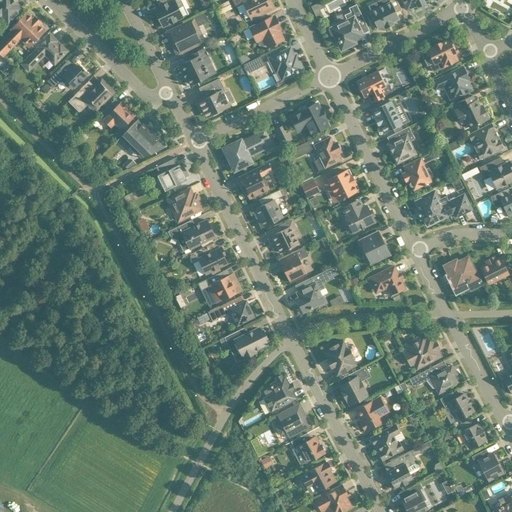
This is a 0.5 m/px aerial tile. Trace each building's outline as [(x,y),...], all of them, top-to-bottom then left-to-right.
[(0,0),(0,18),(2,17),(8,23),(23,8),(14,0),(0,0)] [(156,0),(160,6),(157,7),(154,8),(163,26),(182,17),(178,8),(181,6),(178,0),(156,0)] [(233,0),(236,6),(243,2),(250,17),(252,16),(253,18),(274,8),(270,0),(233,0)] [(378,28),(383,25),(385,28),(395,23),(393,21),(398,18),(396,12),(402,9),(396,0),(381,0),(384,5),(370,12),(371,13),(367,15),(372,24),(375,22),(378,28)] [(402,0),(407,9),(417,4),(417,5),(418,7),(419,6),(424,3),(424,4),(425,3),(425,2),(424,1),(425,0),(402,0)] [(338,23),(329,27),(333,36),(335,35),(340,47),(339,47),(341,51),(357,43),(355,39),(363,35),(362,33),(369,30),(356,4),(349,7),(351,11),(344,14),(346,19),(338,23)] [(220,5),(215,7),(218,14),(224,12),(220,5)] [(35,18),(36,17),(34,16),(32,18),(28,14),(25,14),(11,29),(12,30),(0,42),(0,51),(3,55),(20,37),(29,46),(43,31),(43,29),(39,25),(41,22),(40,21),(39,22),(35,18)] [(272,16),(263,21),(250,27),(257,41),(257,40),(259,43),(260,44),(262,45),(265,45),(267,44),(268,46),(273,44),(274,43),(278,41),(283,39),(279,30),(281,29),(274,15),(272,16)] [(193,20),(177,27),(168,32),(167,30),(165,31),(177,55),(179,54),(178,53),(203,41),(193,20)] [(50,34),(43,41),(38,46),(38,47),(22,63),(29,70),(45,53),(50,59),(52,57),(56,62),(67,51),(66,50),(67,49),(62,44),(61,45),(60,44),(59,46),(55,42),(57,41),(50,34)] [(455,53),(456,53),(459,52),(456,46),(454,47),(453,46),(455,45),(452,39),(450,40),(449,38),(441,42),(435,44),(435,45),(427,49),(431,56),(432,56),(435,61),(430,64),(434,71),(458,59),(455,53)] [(290,48),(271,57),(272,60),(271,62),(274,67),(276,68),(278,71),(281,69),(285,77),(301,70),(302,71),(305,69),(297,53),(295,54),(291,46),(289,46),(290,48)] [(191,84),(200,79),(209,75),(203,62),(209,59),(204,48),(191,54),(193,58),(181,64),(182,66),(183,69),(184,69),(184,70),(182,71),(186,79),(188,78),(189,78),(188,79),(190,82),(191,84)] [(397,57),(393,59),(397,68),(405,64),(404,61),(405,60),(402,54),(397,57)] [(243,64),(247,73),(265,64),(260,55),(243,64)] [(66,72),(61,68),(48,80),(54,86),(63,76),(67,80),(66,82),(72,88),(74,86),(74,87),(86,75),(85,74),(87,72),(81,66),(79,68),(75,64),(66,72)] [(242,66),(236,69),(239,76),(245,73),(242,66)] [(377,70),(385,86),(389,84),(393,82),(385,66),(377,70)] [(463,66),(454,70),(431,81),(435,89),(447,83),(454,98),(472,89),(467,79),(469,78),(463,66)] [(358,83),(360,87),(358,88),(360,92),(362,91),(364,96),(368,95),(372,102),(384,96),(384,95),(392,91),(389,84),(385,86),(379,73),(377,70),(356,81),(357,81),(358,83)] [(12,71),(7,76),(12,80),(15,77),(16,74),(12,71)] [(198,101),(205,116),(206,116),(214,113),(214,114),(222,110),(221,109),(229,105),(222,90),(225,89),(219,78),(199,88),(204,98),(198,101)] [(93,87),(87,82),(69,100),(75,106),(76,105),(80,110),(90,100),(98,108),(112,93),(110,91),(111,90),(108,87),(107,88),(105,86),(106,85),(102,81),(102,82),(99,80),(93,87)] [(46,84),(41,88),(46,93),(51,88),(46,84)] [(472,95),(457,102),(460,107),(455,110),(459,117),(464,115),(470,127),(489,118),(485,110),(482,105),(480,106),(477,99),(475,100),(472,95)] [(395,99),(390,101),(401,124),(410,120),(400,101),(396,102),(395,99)] [(373,109),(377,117),(375,117),(379,126),(381,125),(384,132),(393,128),(401,124),(390,101),(373,109)] [(111,111),(107,107),(99,115),(104,119),(107,116),(121,129),(134,115),(121,102),(111,111)] [(308,126),(311,133),(328,125),(324,117),(325,117),(321,110),(317,103),(300,111),(301,111),(291,116),(298,131),(308,126)] [(138,149),(145,155),(163,146),(137,120),(123,134),(133,143),(129,147),(135,153),(138,149)] [(420,122),(414,124),(416,130),(422,127),(420,122)] [(503,147),(499,138),(491,123),(468,134),(472,140),(474,139),(480,150),(477,152),(480,158),(483,157),(501,149),(500,148),(503,147)] [(276,129),(283,142),(290,138),(284,125),(276,129)] [(390,150),(391,150),(397,163),(416,153),(413,147),(412,148),(409,141),(415,138),(409,126),(402,129),(395,133),(387,137),(389,142),(386,143),(390,150)] [(232,165),(235,169),(251,161),(248,155),(269,145),(265,138),(268,136),(267,135),(266,135),(264,131),(247,140),(247,141),(242,143),(241,140),(224,148),(227,153),(226,153),(226,154),(227,153),(227,154),(226,154),(227,155),(228,155),(227,156),(228,156),(231,161),(230,162),(231,162),(232,163),(231,163),(231,164),(232,163),(232,164),(231,164),(232,165)] [(324,133),(292,148),(296,156),(318,145),(324,156),(321,158),(315,161),(319,169),(325,166),(325,167),(342,159),(339,152),(341,151),(336,141),(334,142),(331,136),(326,138),(324,133)] [(457,140),(448,145),(450,150),(451,151),(460,147),(459,145),(457,140)] [(439,148),(432,151),(435,158),(442,154),(439,148)] [(423,164),(435,158),(432,151),(420,157),(423,164)] [(278,155),(281,162),(288,158),(285,152),(278,155)] [(176,157),(154,168),(157,167),(160,173),(157,175),(165,190),(187,179),(186,176),(186,177),(180,167),(181,166),(180,164),(178,164),(175,158),(177,157),(176,157)] [(406,171),(402,173),(406,182),(409,180),(413,188),(413,190),(416,188),(423,185),(424,185),(425,184),(426,185),(435,181),(431,175),(429,176),(423,164),(420,157),(412,161),(403,166),(406,171)] [(511,165),(510,161),(507,162),(504,163),(500,157),(480,167),(485,178),(490,176),(496,188),(511,179),(511,171),(511,170),(511,165)] [(133,160),(126,167),(127,169),(137,164),(133,160)] [(462,160),(457,163),(459,169),(465,166),(462,160)] [(239,177),(242,184),(243,185),(245,184),(247,189),(245,190),(249,198),(269,188),(265,180),(264,181),(261,176),(272,170),(268,162),(239,177)] [(464,179),(480,172),(478,166),(462,172),(464,179)] [(347,170),(338,174),(328,179),(338,200),(342,197),(342,198),(345,197),(345,196),(357,190),(354,185),(357,184),(352,173),(349,175),(347,170)] [(311,174),(299,179),(301,185),(313,179),(311,174)] [(473,180),(479,194),(485,192),(479,177),(473,180)] [(301,185),(307,196),(319,191),(313,179),(301,185)] [(297,181),(292,184),(295,189),(298,190),(301,188),(297,181)] [(511,208),(511,186),(491,196),(496,206),(500,204),(503,210),(504,211),(506,210),(507,211),(511,208)] [(190,189),(181,193),(169,199),(179,219),(189,214),(201,208),(195,194),(193,195),(190,189)] [(280,189),(267,195),(258,199),(261,205),(253,209),(261,227),(282,217),(274,199),(283,195),(280,189)] [(420,220),(424,218),(427,225),(446,216),(446,215),(454,211),(456,216),(471,209),(464,194),(456,198),(454,197),(450,199),(450,201),(449,201),(450,203),(441,207),(437,200),(439,199),(435,190),(421,196),(422,198),(416,201),(419,208),(415,210),(420,220)] [(132,191),(127,194),(131,202),(136,199),(132,191)] [(360,198),(348,204),(342,207),(346,215),(345,215),(345,216),(343,217),(347,224),(351,222),(355,230),(375,221),(367,205),(364,206),(360,198)] [(312,209),(304,213),(306,216),(310,213),(313,219),(317,217),(312,209)] [(181,224),(191,219),(189,214),(179,219),(181,224)] [(146,219),(140,218),(137,220),(142,231),(150,227),(146,219)] [(191,219),(182,224),(181,224),(168,230),(171,237),(178,239),(179,239),(184,236),(190,248),(215,235),(207,219),(194,225),(191,219)] [(292,220),(275,228),(266,232),(273,247),(277,245),(280,252),(298,243),(292,229),(295,227),(292,220)] [(376,230),(370,233),(358,239),(370,265),(391,254),(386,244),(384,245),(376,230)] [(326,235),(321,238),(325,247),(330,244),(326,235)] [(184,236),(179,239),(184,250),(190,248),(184,236)] [(153,238),(147,241),(150,247),(156,244),(153,238)] [(221,246),(219,247),(217,248),(214,242),(192,252),(189,253),(194,262),(199,259),(206,273),(227,263),(224,255),(225,255),(226,254),(221,246)] [(342,245),(333,249),(337,256),(342,254),(345,250),(342,245)] [(288,254),(279,258),(283,267),(286,273),(290,282),(299,277),(306,274),(302,265),(301,265),(298,260),(308,255),(304,246),(288,254)] [(443,265),(447,273),(448,274),(448,275),(450,279),(455,288),(468,282),(468,283),(479,278),(468,256),(458,261),(456,258),(443,265)] [(500,257),(486,264),(481,267),(489,283),(508,273),(500,257)] [(199,259),(194,262),(200,276),(206,273),(199,259)] [(394,265),(369,278),(375,290),(376,293),(387,288),(391,295),(406,288),(401,278),(398,273),(394,265)] [(303,312),(309,308),(310,309),(312,307),(319,304),(320,305),(326,302),(323,295),(322,296),(318,289),(324,287),(322,282),(332,277),(331,276),(337,273),(333,266),(295,285),(298,291),(297,292),(299,297),(296,298),(303,312)] [(204,280),(198,283),(201,290),(207,286),(215,302),(222,299),(232,294),(241,289),(238,283),(236,284),(231,274),(228,268),(219,273),(204,280)] [(356,278),(349,281),(353,288),(360,285),(356,278)] [(209,305),(215,302),(207,286),(201,290),(209,305)] [(242,295),(233,299),(208,311),(211,318),(212,320),(231,311),(237,324),(254,316),(251,311),(252,311),(249,305),(248,305),(246,300),(245,301),(242,295)] [(341,295),(329,300),(332,305),(334,304),(340,304),(344,302),(341,295)] [(185,304),(182,298),(177,300),(180,307),(185,304)] [(206,321),(211,318),(208,311),(202,314),(206,321)] [(202,314),(197,317),(200,324),(206,321),(202,314)] [(225,336),(220,339),(223,345),(228,342),(236,343),(244,358),(256,352),(255,348),(267,342),(266,340),(269,339),(264,328),(261,330),(260,328),(247,334),(244,327),(225,336)] [(435,343),(434,341),(431,336),(424,339),(423,337),(416,340),(415,339),(404,345),(417,368),(441,355),(438,348),(439,348),(436,342),(435,343)] [(330,342),(320,347),(325,356),(327,355),(328,358),(327,359),(331,367),(332,366),(337,375),(356,365),(352,356),(354,355),(349,346),(347,347),(343,340),(332,346),(330,342)] [(236,343),(228,342),(238,361),(244,358),(236,343)] [(503,374),(511,392),(511,391),(511,390),(511,356),(508,359),(511,367),(511,373),(505,377),(503,374)] [(444,360),(409,378),(413,385),(414,385),(415,386),(432,377),(437,386),(435,387),(439,393),(445,390),(444,388),(457,381),(453,374),(456,372),(452,364),(447,367),(444,360)] [(341,386),(344,391),(350,403),(352,402),(352,403),(358,400),(358,399),(366,394),(359,380),(368,375),(363,366),(340,379),(343,385),(341,386)] [(283,377),(282,376),(277,379),(277,380),(271,383),(272,384),(271,385),(271,386),(263,390),(267,396),(264,397),(272,411),(296,398),(285,376),(283,377)] [(399,384),(403,391),(408,388),(404,381),(399,384)] [(453,391),(444,396),(440,398),(445,408),(450,405),(458,419),(473,411),(463,393),(456,397),(453,391)] [(364,403),(356,408),(363,421),(361,423),(364,430),(367,429),(367,430),(378,424),(379,425),(382,423),(382,422),(383,421),(383,420),(383,419),(382,416),(380,416),(380,415),(386,412),(387,408),(382,399),(380,395),(371,399),(364,403)] [(294,406),(285,411),(278,415),(281,420),(275,423),(281,434),(286,431),(289,436),(305,428),(302,422),(304,421),(303,419),(305,418),(301,412),(300,413),(298,411),(297,412),(294,406)] [(408,415),(412,422),(418,419),(414,412),(408,415)] [(462,423),(459,424),(462,431),(461,431),(466,441),(464,442),(467,449),(470,447),(470,448),(477,444),(486,440),(484,435),(485,435),(481,426),(479,427),(477,423),(475,424),(471,418),(462,423)] [(396,424),(379,432),(371,437),(375,445),(377,443),(381,450),(378,452),(382,459),(403,448),(399,441),(397,442),(393,435),(400,432),(396,424)] [(447,431),(441,434),(444,440),(450,437),(447,431)] [(318,445),(314,437),(311,438),(307,432),(291,441),(294,448),(299,445),(308,461),(325,452),(324,450),(325,449),(323,445),(322,446),(320,444),(318,445)] [(257,437),(250,440),(254,450),(261,446),(257,437)] [(426,442),(420,445),(423,450),(428,447),(426,442)] [(420,445),(411,450),(414,455),(423,450),(420,445)] [(387,473),(384,474),(389,482),(392,481),(395,487),(400,484),(401,486),(407,482),(406,480),(412,477),(407,467),(417,461),(414,455),(411,450),(394,459),(385,464),(389,472),(387,473)] [(486,456),(483,450),(472,456),(476,464),(478,462),(487,479),(499,473),(500,474),(505,472),(502,465),(500,466),(493,453),(486,456)] [(267,457),(260,460),(264,468),(271,464),(267,457)] [(323,463),(315,467),(307,472),(307,473),(301,476),(307,486),(313,483),(317,491),(333,482),(328,471),(332,469),(328,461),(324,463),(323,463)] [(448,476),(444,478),(446,480),(451,491),(453,494),(456,492),(448,476)] [(404,496),(401,498),(406,508),(408,511),(421,511),(428,508),(424,501),(426,499),(421,489),(423,487),(420,481),(401,491),(404,496)] [(333,488),(315,498),(321,509),(322,511),(329,509),(330,511),(341,511),(343,511),(352,506),(347,498),(349,497),(351,496),(347,489),(345,490),(342,484),(333,488)] [(486,489),(481,492),(484,499),(490,497),(486,489)] [(511,511),(511,493),(507,496),(510,503),(502,507),(500,502),(492,506),(494,511),(511,511)]
